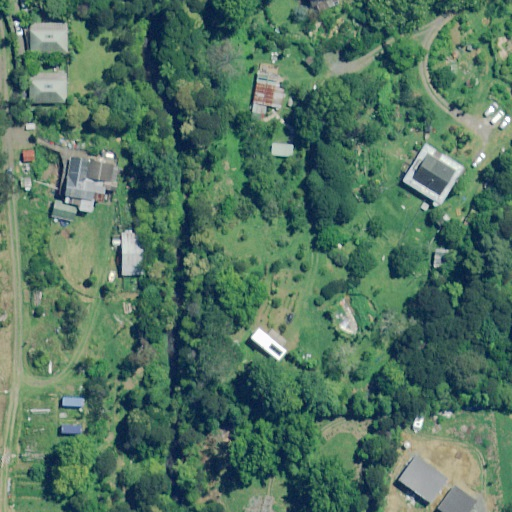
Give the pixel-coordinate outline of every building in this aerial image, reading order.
[(338,4),(336,0),(310,0),(318,14),(338,4)] [(67,52),(67,24),(31,24),(31,52),(67,52)] [(66,103),(66,74),(30,73),(30,102),(66,103)] [(285,85),(257,81),(252,113),(280,118),(285,85)] [(462,166),(425,145),(417,158),(403,182),(440,203),(462,166)] [(36,161),(36,151),(25,151),(25,161),(36,161)] [(22,152),(12,152),(12,174),(23,174),(22,152)] [(100,160),(71,157),(67,196),(81,198),(80,211),(92,212),(93,201),(104,202),(106,181),(114,182),(115,164),(100,163),(100,160)] [(77,206),(55,202),(52,217),(74,221),(77,206)] [(480,213),(472,208),(460,225),(468,230),(480,213)] [(302,218),(292,218),(292,234),(302,234),(302,218)] [(143,278),(143,234),(123,234),(122,278),(143,278)] [(446,249),(435,249),(434,267),(445,268),(446,249)]
